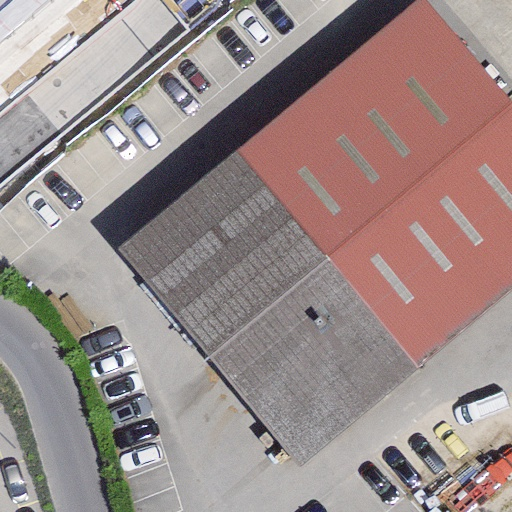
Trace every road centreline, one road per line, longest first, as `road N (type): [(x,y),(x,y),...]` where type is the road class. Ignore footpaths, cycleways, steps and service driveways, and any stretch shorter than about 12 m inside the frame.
road 1 (unknown): [(205,511),(221,495),(222,472),(71,271),(65,252),(374,0)]
road 2 (unclassified): [(0,353),(56,423),(93,511)]
road 3 (unknown): [(0,90),(119,0)]
